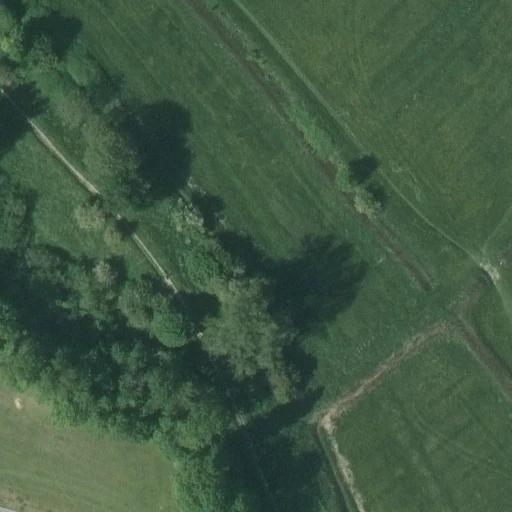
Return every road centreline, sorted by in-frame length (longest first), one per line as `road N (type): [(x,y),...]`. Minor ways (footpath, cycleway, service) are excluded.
road 1 (track): [(275,511),(172,285),(0,86)]
road 2 (track): [(238,0),(340,122),(487,262),(511,300)]
